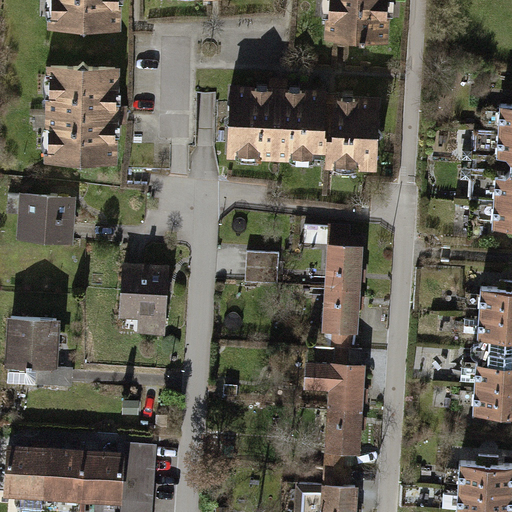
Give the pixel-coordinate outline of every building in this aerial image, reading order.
[(59,0),(59,17),(52,17),(52,25),(78,26),(84,32),(91,26),(117,27),(117,0),(59,0)] [(386,0),(335,0),(335,15),(330,15),(329,36),(360,38),(360,41),(365,41),(365,38),(385,40),(386,0)] [(78,66),(51,66),(51,74),(57,74),(57,96),(50,96),(49,128),(56,128),(56,150),(49,150),(49,158),(75,159),(81,165),(87,159),(114,160),(116,67),(90,66),(83,60),(78,66)] [(325,91),(232,87),(231,114),(224,119),(230,125),(229,152),(238,152),(238,145),(260,146),(260,153),(292,154),(292,148),(316,149),(316,144),(323,144),(324,98),(325,91)] [(378,100),(324,98),(323,144),(326,144),(326,156),(327,156),(327,162),(335,162),(336,156),(358,156),(357,164),(376,164),(377,138),(383,132),(377,127),(378,100)] [(511,103),(500,103),(498,130),(511,130),(511,103)] [(511,160),(511,130),(498,130),(474,128),(472,158),(492,159),(497,155),(507,155),(511,161),(511,160)] [(510,200),(511,170),(510,170),(506,175),(496,175),(490,169),(471,168),(470,197),(495,199),(510,200)] [(71,196),(25,193),(22,238),(68,240),(71,196)] [(510,234),(511,234),(511,200),(510,200),(495,199),(492,225),(510,227),(510,234)] [(331,225),(328,286),(358,287),(358,279),(362,279),(363,268),(359,268),(361,238),(348,237),(348,226),(331,225)] [(280,252),(247,250),(245,280),(278,282),(280,252)] [(168,268),(124,265),(121,311),(165,314),(168,268)] [(507,313),(510,280),(500,279),(500,287),(481,286),(479,311),(507,313)] [(335,328),(334,346),(350,347),(351,330),(356,330),(357,306),(361,306),(361,295),(357,295),(358,287),(328,286),(326,328),(335,328)] [(479,317),(465,316),(464,330),(478,330),(478,335),(480,335),(506,337),(507,313),(479,311),(479,317)] [(57,318),(12,315),(8,381),(38,383),(38,382),(66,384),(67,366),(54,366),(57,318)] [(511,363),(511,336),(506,337),(480,335),(479,340),(477,340),(474,342),(471,348),(472,352),(475,355),(478,356),(478,361),(505,363),(511,363)] [(331,386),(330,406),(361,407),(361,400),(365,401),(366,388),(362,388),(364,364),(361,364),(362,347),(350,347),(334,346),(309,344),(307,384),(331,386)] [(505,363),(478,361),(476,360),(475,365),(462,364),(461,378),(475,379),(475,385),(503,387),(505,363)] [(511,363),(505,363),(503,387),(511,387),(511,363)] [(503,387),(475,385),(473,410),(491,411),(491,420),(501,420),(503,387)] [(511,387),(503,387),(501,420),(511,420),(511,413),(511,412),(511,387)] [(330,406),(327,466),(342,467),(343,449),(358,450),(359,427),(363,428),(363,416),(360,416),(361,407),(330,406)] [(124,441),(123,453),(123,455),(152,456),(153,443),(124,441)] [(47,448),(8,445),(5,490),(9,491),(16,507),(43,507),(44,493),(47,448)] [(84,450),(47,448),(44,493),(81,495),(84,450)] [(123,453),(84,450),(81,495),(96,496),(94,511),(119,511),(123,455),(123,453)] [(460,460),(458,491),(486,492),(489,454),(478,453),(478,460),(460,460)] [(498,454),(489,454),(486,492),(511,493),(511,463),(499,462),(498,454)] [(148,511),(152,456),(123,455),(119,511),(148,511)] [(327,466),(326,483),(341,484),(342,467),(327,466)] [(298,511),(357,511),(358,508),(354,508),(355,485),(341,484),(326,483),(300,482),(298,511)] [(484,511),(486,492),(458,491),(456,511),(484,511)] [(511,511),(511,493),(486,492),(484,511),(511,511)]
